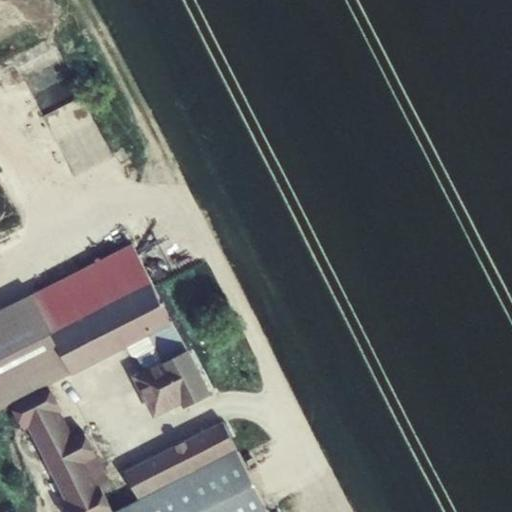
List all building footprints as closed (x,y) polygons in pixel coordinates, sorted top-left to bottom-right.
[(102,259),(0,309),(0,408),(11,403),(49,383),(172,323),(131,244),(102,259)] [(172,323),(126,347),(130,355),(138,357),(144,369),(187,349),(173,322),(172,323)] [(212,392),(189,348),(187,349),(144,369),(131,375),(154,418),(182,403),(183,406),(212,392)] [(11,403),(14,408),(51,388),(49,383),(11,403)] [(62,504),(65,511),(112,511),(113,511),(110,506),(111,505),(102,489),(113,484),(83,428),(73,434),(61,411),(62,410),(57,402),(58,401),(52,388),(51,388),(14,408),(12,409),(18,421),(20,420),(24,429),(28,426),(66,502),(62,504)] [(139,499),(237,448),(223,420),(125,471),(139,499)] [(112,511),(269,511),(237,448),(139,499),(113,511),(112,511)]
